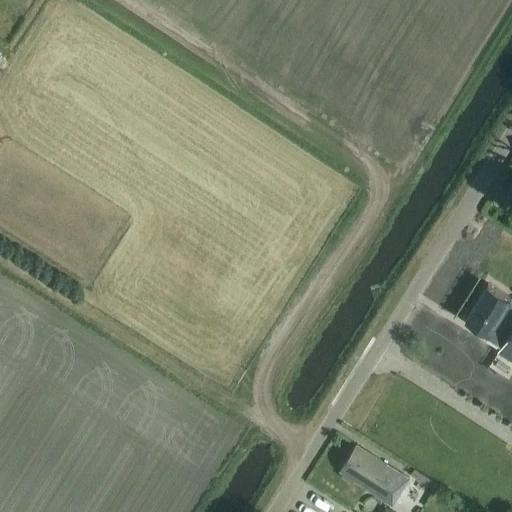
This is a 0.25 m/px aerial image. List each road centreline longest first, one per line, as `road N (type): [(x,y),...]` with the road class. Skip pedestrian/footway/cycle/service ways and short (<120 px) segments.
road 1 (unclassified): [(275,511),(511,134)]
road 2 (track): [(0,259),(314,451)]
